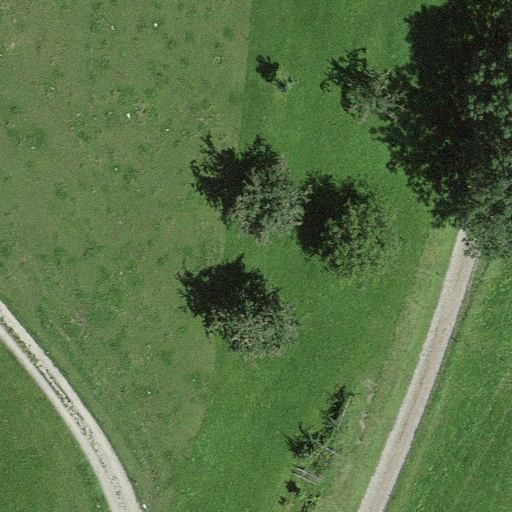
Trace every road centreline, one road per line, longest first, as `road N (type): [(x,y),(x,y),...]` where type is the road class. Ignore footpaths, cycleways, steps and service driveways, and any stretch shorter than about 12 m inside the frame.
road 1 (track): [(511,111),(428,375),(373,511)]
road 2 (track): [(121,511),(78,419),(0,322)]
